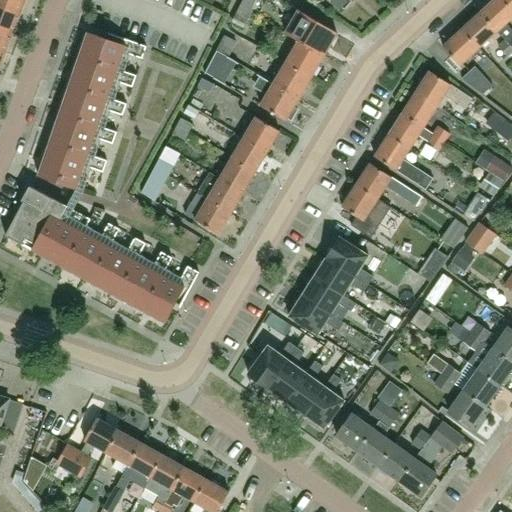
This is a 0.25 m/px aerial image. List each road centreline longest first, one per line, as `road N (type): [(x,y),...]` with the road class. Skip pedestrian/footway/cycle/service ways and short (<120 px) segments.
road 1 (tertiary): [(175,377),(191,363),(375,57),(439,0)]
road 2 (unclassified): [(353,511),(196,401),(175,377)]
road 3 (tertiary): [(175,377),(146,376),(0,325)]
road 4 (residential): [(0,163),(58,0)]
